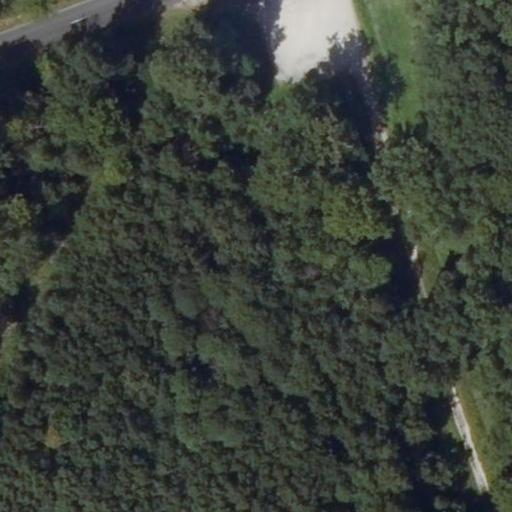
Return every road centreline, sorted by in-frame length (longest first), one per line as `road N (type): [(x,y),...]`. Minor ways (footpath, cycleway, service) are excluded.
road 1 (track): [(292,0),(425,291),(510,511)]
road 2 (track): [(0,363),(192,17),(235,0)]
road 3 (secondary): [(0,49),(135,0)]
